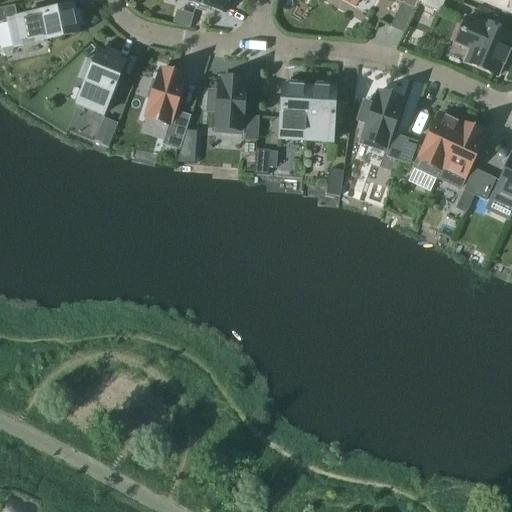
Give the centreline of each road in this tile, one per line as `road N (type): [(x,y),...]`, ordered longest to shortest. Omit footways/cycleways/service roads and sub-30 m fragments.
road 1 (residential): [(511,106),(372,53),(254,45)]
road 2 (residential): [(254,45),(139,30),(107,0)]
